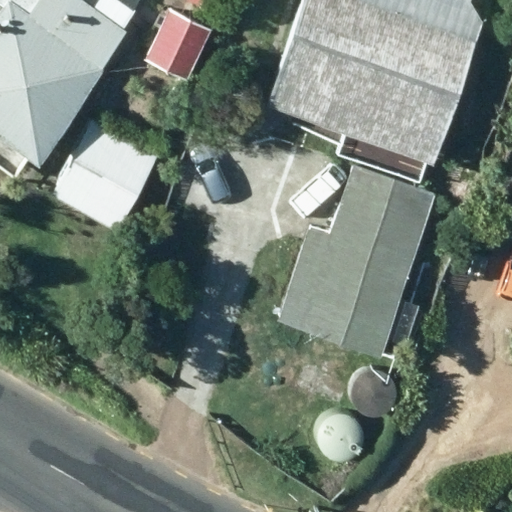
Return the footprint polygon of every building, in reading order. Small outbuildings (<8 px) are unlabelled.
[(0,0),(0,158),(21,174),(92,78),(89,75),(118,36),(114,33),(137,0),(0,0)] [(293,0),(254,107),(420,171),(476,24),(458,0),(293,0)] [(161,10),(123,85),(181,114),(218,39),(161,10)] [(88,122),(39,195),(102,237),(151,164),(88,122)] [(301,233),(265,326),(365,364),(366,360),(385,368),(409,306),(393,300),(431,203),(345,170),(318,240),(301,233)]
